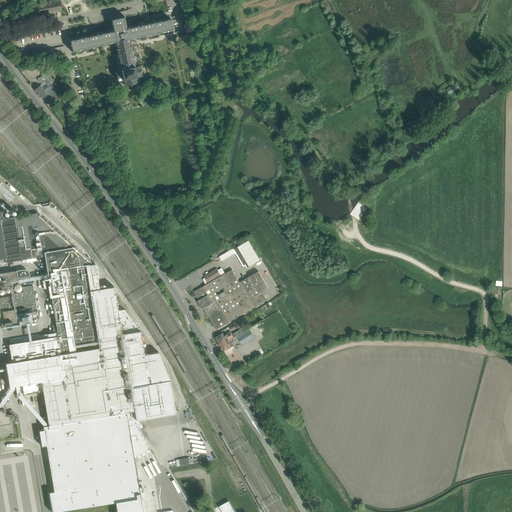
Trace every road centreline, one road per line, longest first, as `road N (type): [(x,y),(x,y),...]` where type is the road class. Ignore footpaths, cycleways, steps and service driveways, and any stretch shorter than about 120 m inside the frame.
road 1 (tertiary): [(304,511),(171,287),(0,51)]
road 2 (track): [(249,396),(353,343),(432,343),(511,357)]
road 3 (residential): [(0,31),(156,0)]
